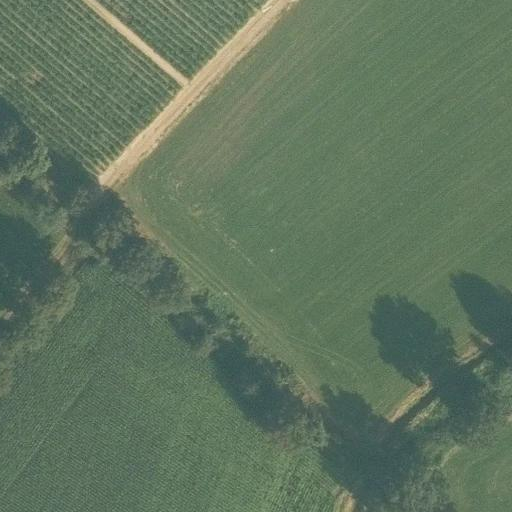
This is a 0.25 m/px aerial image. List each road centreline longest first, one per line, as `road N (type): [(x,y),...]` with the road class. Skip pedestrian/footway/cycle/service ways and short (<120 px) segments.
road 1 (track): [(103,212),(443,511)]
road 2 (track): [(103,212),(292,0)]
road 3 (track): [(380,456),(409,406),(511,329)]
road 4 (track): [(0,361),(103,212)]
road 5 (track): [(103,212),(0,130)]
